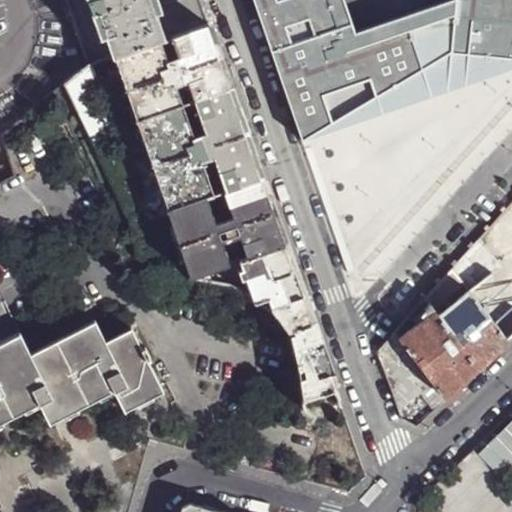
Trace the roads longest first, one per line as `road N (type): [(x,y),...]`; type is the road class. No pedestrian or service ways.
road 1 (residential): [(351,352),(228,0)]
road 2 (unclassified): [(351,352),(511,165)]
road 3 (residential): [(316,511),(186,477),(169,479),(154,511)]
road 4 (tertiary): [(404,477),(511,383)]
road 5 (residential): [(404,477),(351,352)]
